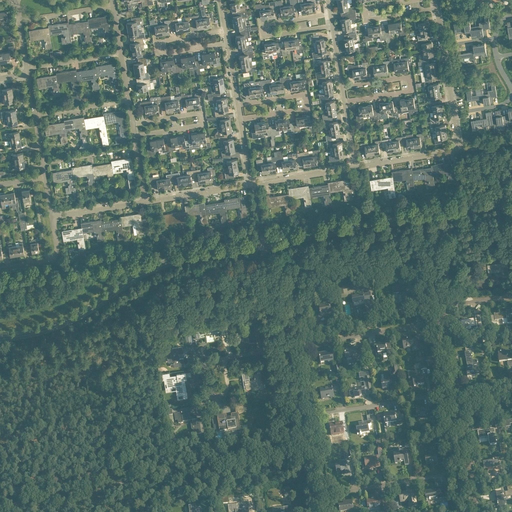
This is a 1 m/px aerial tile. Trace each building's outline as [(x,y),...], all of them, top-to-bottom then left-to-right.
[(281,0),(280,0),(275,1),(277,9),(280,9),(280,10),(281,15),(284,15),(288,14),(287,6),(282,6),(281,0)] [(289,0),(290,5),(287,6),(288,14),(292,13),(295,13),(294,8),(294,6),(297,6),(296,0),(289,0)] [(296,0),(297,6),(301,5),(301,7),(302,12),(309,11),(307,2),(303,3),(303,0),(296,0)] [(306,0),(307,2),(309,11),(312,10),(315,9),(315,5),(314,3),(318,2),(317,0),(306,0)] [(235,2),(231,3),(232,10),(238,9),(239,12),(246,11),(246,10),(245,5),(240,6),(239,1),(235,2)] [(266,9),(267,17),(268,17),(271,17),(274,16),(273,11),(273,10),(277,9),(275,1),(269,2),(270,8),(266,9)] [(261,3),(255,4),(256,9),(256,13),(256,12),(259,12),(260,13),(260,18),(263,18),(267,17),(266,9),(265,4),(261,5),(261,3)] [(348,3),(338,5),(339,5),(340,10),(339,10),(339,11),(340,11),(346,10),(346,11),(347,14),(353,13),(355,12),(356,12),(356,9),(355,8),(353,6),(352,7),(348,7),(348,3)] [(205,13),(205,10),(201,10),(202,18),(204,27),(210,26),(211,26),(209,20),(213,19),(213,20),(212,12),(205,13)] [(239,15),(233,16),(234,23),(245,21),(245,17),(247,17),(247,16),(248,16),(248,15),(248,14),(251,14),(250,10),(246,11),(239,12),(239,15)] [(0,20),(2,20),(8,19),(8,22),(8,24),(9,25),(11,25),(10,19),(8,19),(7,11),(0,11),(0,20)] [(342,19),(341,19),(342,24),(342,25),(351,23),(354,23),(354,21),(356,17),(355,12),(353,13),(347,14),(347,17),(347,18),(342,19)] [(482,22),(481,22),(483,35),(487,34),(486,29),(490,28),(488,14),(484,14),(484,15),(485,18),(485,21),(482,22)] [(100,18),(99,16),(91,18),(91,19),(88,19),(90,29),(104,26),(106,36),(111,36),(108,15),(104,16),(104,17),(101,17),(102,18),(100,18)] [(199,18),(198,15),(191,16),(192,23),(196,22),(197,29),(197,28),(204,27),(202,18),(199,18)] [(132,22),(127,22),(127,23),(128,29),(138,28),(137,24),(140,23),(140,20),(142,20),(142,16),(136,17),(131,18),(132,18),(133,21),(132,22)] [(190,30),(189,23),(192,23),(191,16),(185,17),(185,20),(182,21),(183,30),(190,29),(190,30)] [(178,22),(177,18),(171,19),(172,26),(175,25),(176,32),(177,32),(177,31),(183,30),(182,21),(178,22)] [(421,18),(415,19),(416,24),(416,26),(419,26),(420,29),(429,28),(428,21),(423,22),(422,22),(421,18)] [(154,22),(154,19),(149,19),(150,23),(151,31),(152,31),(151,29),(155,29),(156,35),(163,34),(161,25),(157,25),(157,22),(154,22)] [(169,33),(168,27),(172,26),(171,19),(164,20),(165,24),(161,25),(163,34),(169,33)] [(459,23),(454,24),(455,30),(455,34),(456,34),(460,33),(471,31),(470,26),(471,26),(470,23),(470,24),(469,20),(467,20),(467,21),(468,24),(464,24),(464,27),(459,28),(459,26),(458,23),(459,23)] [(72,24),(69,25),(70,34),(83,32),(85,42),(91,41),(90,29),(88,21),(88,22),(85,22),(82,22),(82,23),(80,23),(80,22),(72,23),(72,24)] [(245,21),(234,23),(235,30),(241,29),(242,32),(249,30),(251,30),(250,24),(248,25),(246,25),(245,21)] [(395,22),(396,32),(400,31),(401,34),(405,34),(407,33),(407,31),(406,27),(402,28),(402,27),(401,21),(400,21),(400,22),(395,23),(395,22)] [(390,30),(386,31),(387,37),(388,37),(393,36),(392,32),(396,32),(395,22),(394,22),(394,23),(389,24),(389,23),(390,30)] [(52,24),(48,25),(49,28),(50,35),(54,35),(63,33),(64,36),(65,43),(72,42),(70,34),(69,25),(69,24),(68,23),(65,23),(62,24),(60,25),(60,23),(52,24)] [(351,27),(351,23),(342,25),(343,30),(343,31),(349,30),(350,34),(356,33),(355,27),(351,27)] [(375,26),(374,26),(376,35),(380,34),(380,38),(381,40),(387,39),(387,37),(386,31),(381,31),(380,25),(375,26)] [(365,34),(366,40),(369,40),(373,39),(372,36),(376,35),(374,26),(369,27),(368,27),(369,33),(368,33),(365,34)] [(50,35),(49,28),(46,28),(43,29),(43,30),(41,30),(40,28),(32,30),(32,31),(29,31),(29,30),(30,41),(44,38),(46,49),(52,48),(50,35)] [(138,31),(138,28),(128,29),(129,35),(129,36),(135,35),(136,38),(145,37),(144,33),(142,34),(142,31),(138,31)] [(420,33),(417,33),(418,40),(425,39),(424,35),(431,34),(430,34),(429,28),(420,29),(420,33)] [(241,35),(236,36),(237,42),(237,43),(245,41),(248,41),(248,37),(250,37),(249,31),(249,30),(242,32),(242,35),(241,35)] [(345,39),(344,39),(345,39),(345,45),(354,43),(354,40),(357,39),(357,36),(357,34),(356,33),(350,34),(350,37),(351,38),(350,38),(345,39)] [(313,36),(309,36),(310,39),(310,40),(310,41),(310,43),(313,42),(316,42),(316,46),(318,46),(319,46),(325,45),(324,38),(317,39),(317,38),(317,35),(313,36)] [(131,43),(130,43),(131,48),(131,50),(141,48),(144,47),(144,44),(143,41),(143,39),(143,37),(136,38),(136,42),(131,43)] [(291,39),(291,40),(292,48),(296,47),(297,53),(299,52),(303,52),(302,48),(302,45),(302,44),(301,44),(299,45),(298,39),(297,38),(294,39),(291,39)] [(425,39),(418,40),(419,47),(423,46),(423,50),(432,48),(431,42),(432,42),(425,43),(425,39)] [(285,47),(282,48),(283,55),(289,54),(288,48),(292,48),(291,40),(290,40),(287,40),(284,41),(285,46),(285,47)] [(245,41),(237,43),(238,49),(243,49),(245,48),(245,51),(252,50),(252,49),(251,44),(246,45),(245,41)] [(271,43),(272,51),(273,54),(273,55),(277,54),(277,56),(283,55),(282,48),(279,48),(279,46),(278,42),(275,42),(271,43)] [(262,51),(263,54),(263,58),(269,57),(269,55),(273,54),(272,51),(271,43),(267,43),(264,44),(265,49),(265,50),(262,51)] [(354,43),(345,45),(346,45),(346,51),(351,50),(353,50),(353,51),(353,54),(357,54),(360,53),(362,53),(362,51),(360,52),(359,50),(359,47),(355,48),(354,43)] [(0,62),(11,61),(10,56),(16,55),(14,45),(8,46),(9,52),(0,53),(0,62)] [(315,51),(312,52),(312,55),(313,58),(320,56),(320,53),(326,52),(325,45),(319,46),(318,46),(316,46),(314,47),(315,51)] [(141,48),(131,50),(132,51),(133,56),(132,56),(132,57),(137,56),(139,55),(139,59),(146,58),(146,54),(145,51),(141,52),(141,48)] [(424,54),(421,54),(422,61),(428,60),(427,56),(434,55),(433,55),(432,48),(423,50),(424,54)] [(244,55),(239,55),(240,62),(249,61),(248,57),(251,57),(253,56),(252,50),(245,51),(246,54),(244,55)] [(474,51),(459,54),(460,64),(465,63),(464,58),(469,57),(470,60),(474,59),(474,62),(476,62),(476,59),(475,56),(474,51)] [(214,52),(208,53),(210,63),(213,62),(214,66),(216,65),(221,65),(220,58),(219,58),(216,58),(216,57),(215,52),(214,52)] [(202,61),(199,61),(200,68),(207,67),(206,63),(210,63),(208,53),(202,54),(201,54),(202,59),(202,61)] [(189,57),(187,57),(189,66),(190,74),(194,73),(193,69),(196,69),(198,77),(201,76),(200,68),(199,61),(195,62),(195,60),(194,55),(194,56),(189,57)] [(320,56),(313,58),(314,63),(319,62),(320,67),(328,66),(330,66),(329,61),(328,62),(327,59),(326,59),(321,60),(320,56)] [(182,64),(178,65),(179,72),(186,70),(185,67),(189,66),(187,57),(181,58),(181,57),(182,64)] [(403,58),(400,58),(401,61),(402,71),(409,69),(409,70),(408,65),(408,63),(412,63),(411,59),(411,57),(407,57),(403,58)] [(147,65),(146,58),(139,59),(140,62),(133,64),(134,64),(135,70),(144,69),(144,65),(147,65)] [(168,60),(167,60),(168,69),(172,69),(172,73),(179,72),(178,65),(175,65),(174,64),(174,59),(173,59),(173,58),(168,59),(168,60)] [(393,60),(390,60),(391,66),(395,66),(395,67),(396,72),(402,71),(401,61),(400,58),(394,59),(393,60)] [(158,68),(157,68),(158,75),(159,77),(159,78),(159,81),(160,84),(164,83),(163,80),(162,74),(165,74),(165,70),(168,69),(167,60),(166,60),(166,59),(160,60),(160,61),(161,67),(158,68)] [(384,64),(380,65),(382,74),(388,73),(389,73),(387,67),(391,66),(390,60),(383,61),(384,64)] [(428,60),(422,61),(423,67),(426,67),(426,71),(436,69),(435,63),(435,62),(429,63),(428,60)] [(249,61),(240,62),(240,63),(241,69),(246,68),(248,68),(248,71),(249,71),(252,71),(255,70),(258,70),(258,68),(255,68),(255,64),(252,65),(252,61),(249,61)] [(363,67),(359,68),(361,77),(367,76),(367,77),(368,77),(367,70),(370,70),(369,64),(369,61),(362,62),(362,65),(363,67)] [(376,62),(369,64),(370,70),(374,69),(375,75),(382,74),(380,65),(377,65),(376,62)] [(96,66),(95,66),(96,68),(96,69),(97,76),(101,76),(101,75),(108,74),(108,78),(111,77),(112,77),(112,79),(113,78),(114,84),(112,84),(113,86),(115,85),(116,89),(117,89),(117,93),(120,92),(115,63),(115,64),(113,64),(109,65),(108,66),(107,64),(99,65),(96,66)] [(348,65),(347,66),(347,69),(349,68),(349,73),(350,73),(353,73),(353,74),(354,79),(355,79),(355,78),(361,77),(359,68),(359,64),(357,65),(355,65),(353,65),(351,64),(350,64),(348,65)] [(321,72),(315,72),(316,78),(324,77),(323,74),(325,73),(330,73),(328,66),(320,67),(321,72)] [(80,96),(76,69),(76,70),(73,71),(70,71),(70,72),(68,72),(68,70),(56,72),(58,82),(71,80),(73,90),(76,90),(77,95),(72,96),(73,102),(81,101),(80,96)] [(88,69),(80,70),(81,80),(91,79),(93,89),(100,88),(97,76),(96,69),(93,69),(90,70),(88,71),(88,69)] [(145,72),(144,69),(135,70),(136,77),(142,76),(143,80),(150,78),(148,72),(145,72)] [(426,71),(424,71),(424,75),(425,78),(425,80),(425,81),(427,81),(431,80),(431,77),(432,77),(437,76),(437,75),(436,71),(436,69),(426,71)] [(58,82),(56,72),(57,75),(54,76),(50,76),(51,77),(49,77),(48,76),(40,77),(40,78),(37,79),(37,78),(38,88),(52,86),(53,96),(60,95),(58,82)] [(301,76),(296,77),(297,80),(298,88),(305,87),(304,83),(304,81),(307,80),(307,75),(306,73),(300,74),(301,76)] [(212,74),(209,75),(209,79),(210,82),(214,81),(214,85),(223,83),(223,82),(222,77),(223,77),(223,76),(217,77),(216,77),(216,74),(212,74)] [(291,75),(285,76),(287,84),(290,83),(290,85),(291,89),(298,88),(297,80),(292,81),(291,75)] [(280,79),(275,80),(275,81),(276,83),(277,92),(284,91),(283,86),(283,84),(287,84),(285,76),(279,77),(280,79)] [(137,84),(138,91),(143,90),(147,90),(151,89),(151,85),(150,80),(153,80),(153,79),(157,79),(159,78),(159,77),(158,77),(150,78),(143,80),(143,83),(137,84)] [(324,77),(316,78),(317,84),(322,83),(323,88),(332,86),(331,79),(324,81),(324,77)] [(270,79),(265,80),(266,87),(269,86),(270,88),(270,93),(277,92),(276,83),(275,81),(271,82),(270,79)] [(260,86),(255,87),(257,95),(263,94),(263,90),(262,87),(266,87),(265,80),(259,80),(260,86)] [(425,81),(424,82),(426,92),(430,91),(439,90),(438,83),(439,83),(433,84),(432,84),(431,80),(427,81),(425,81)] [(249,82),(244,83),(245,90),(249,90),(249,92),(250,96),(256,95),(257,95),(255,87),(255,84),(250,84),(249,82)] [(488,90),(488,93),(490,103),(494,103),(494,102),(493,97),(497,96),(495,82),(491,83),(492,86),(491,86),(492,89),(488,90)] [(215,88),(211,89),(212,92),(212,96),(219,95),(218,91),(220,91),(225,90),(225,89),(224,84),(223,83),(214,85),(215,88)] [(324,92),(318,93),(319,98),(319,99),(327,98),(326,94),(328,94),(333,93),(332,86),(323,88),(324,92)] [(13,94),(12,87),(0,89),(0,92),(2,92),(3,96),(13,94)] [(471,90),(466,91),(467,97),(468,101),(472,100),(483,98),(484,98),(483,94),(483,91),(482,91),(482,87),(480,88),(480,91),(477,92),(477,94),(476,95),(472,95),(472,93),(471,93),(471,91),(471,90)] [(430,91),(426,92),(426,96),(428,96),(428,98),(428,101),(428,102),(435,101),(434,97),(435,97),(441,96),(440,96),(440,92),(439,90),(430,91)] [(203,99),(202,95),(202,92),(195,93),(195,97),(192,98),(193,107),(200,105),(200,106),(199,99),(203,99)] [(185,95),(184,93),(181,93),(182,102),(186,102),(187,108),(193,107),(192,98),(191,94),(185,95)] [(14,101),(13,94),(3,96),(3,100),(2,100),(2,103),(14,101)] [(167,98),(161,99),(162,106),(165,105),(165,106),(166,111),(167,111),(166,111),(173,110),(171,101),(171,95),(170,95),(166,96),(167,98)] [(175,100),(171,101),(173,110),(179,109),(180,109),(179,104),(179,103),(182,102),(181,95),(177,96),(174,97),(175,100)] [(219,95),(212,96),(213,99),(213,102),(214,106),(218,105),(227,104),(227,103),(228,103),(227,97),(226,97),(221,98),(220,98),(219,95)] [(413,98),(407,99),(409,108),(409,111),(409,114),(410,114),(413,113),(414,111),(414,110),(420,109),(419,107),(419,103),(418,103),(415,104),(415,103),(414,97),(413,98)] [(327,98),(319,99),(320,100),(320,105),(324,104),(324,109),(326,108),(335,107),(334,100),(329,101),(327,101),(327,98)] [(159,113),(158,106),(162,106),(161,99),(150,100),(151,104),(152,113),(154,113),(154,114),(159,113)] [(401,106),(398,107),(399,113),(409,111),(409,108),(407,99),(401,100),(400,100),(401,105),(401,106)] [(152,113),(151,104),(150,100),(145,101),(140,102),(141,109),(145,108),(146,115),(146,114),(152,113)] [(389,102),(386,102),(388,112),(389,117),(395,116),(396,117),(399,116),(399,113),(398,107),(394,107),(394,106),(393,101),(389,102)] [(435,101),(428,102),(429,109),(433,108),(433,112),(443,110),(442,104),(435,105),(435,101)] [(381,110),(377,110),(378,116),(378,119),(382,118),(385,118),(384,115),(384,112),(388,112),(386,102),(380,103),(379,103),(380,108),(381,110)] [(215,110),(214,110),(216,116),(222,115),(222,112),(228,111),(228,110),(227,105),(227,104),(218,105),(218,109),(215,110)] [(372,105),(366,106),(367,115),(371,114),(371,117),(374,117),(374,119),(378,119),(378,116),(377,110),(373,111),(372,104),(372,105)] [(356,114),(357,121),(362,120),(364,120),(363,116),(367,115),(366,106),(359,107),(359,106),(359,107),(360,112),(360,113),(356,114)] [(324,113),(322,114),(323,120),(330,118),(330,115),(332,115),(336,114),(335,107),(326,108),(324,109),(324,113)] [(7,118),(16,116),(15,109),(16,109),(1,111),(3,118),(7,118)] [(501,109),(495,111),(496,116),(498,124),(504,123),(504,126),(504,128),(505,129),(505,130),(508,129),(507,120),(507,121),(506,115),(502,115),(501,109)] [(444,117),(443,110),(433,112),(430,112),(431,116),(430,116),(431,123),(432,123),(438,122),(438,118),(444,117)] [(115,111),(107,113),(108,123),(118,121),(120,131),(122,131),(124,131),(125,136),(115,138),(116,143),(128,141),(127,136),(127,130),(123,111),(117,112),(117,113),(115,113),(115,111)] [(492,111),(486,112),(487,118),(488,126),(488,125),(494,124),(494,128),(495,128),(495,131),(499,131),(498,124),(496,116),(493,117),(492,112),(492,111)] [(222,115),(216,116),(216,120),(217,123),(217,126),(221,126),(230,124),(230,123),(229,118),(223,119),(222,115)] [(303,116),(302,116),(304,124),(304,127),(309,126),(309,129),(315,128),(315,126),(314,121),(310,121),(310,119),(309,115),(303,116)] [(7,118),(5,118),(5,122),(6,125),(8,125),(11,124),(12,124),(13,124),(18,123),(16,116),(7,118)] [(76,118),(64,120),(66,133),(69,129),(79,128),(81,138),(82,138),(83,142),(79,147),(80,149),(89,148),(88,141),(87,138),(87,135),(85,123),(84,120),(84,118),(84,116),(84,118),(81,118),(78,118),(78,119),(76,119),(76,118)] [(96,116),(87,118),(88,119),(89,128),(97,127),(99,127),(100,136),(101,137),(102,137),(103,146),(109,145),(107,136),(105,123),(104,116),(101,117),(98,117),(98,118),(96,118),(96,116)] [(297,124),(293,124),(294,132),(297,131),(300,131),(300,128),(299,125),(304,124),(302,116),(296,117),(296,122),(297,124)] [(276,127),(272,127),(274,135),(279,134),(278,128),(283,127),(282,119),(282,118),(278,119),(278,120),(275,120),(276,125),(276,127)] [(282,119),(283,127),(283,129),(284,130),(287,130),(288,133),(288,132),(291,132),(292,132),(292,133),(295,133),(294,132),(293,124),(290,125),(289,123),(289,118),(282,119)] [(330,118),(323,120),(324,125),(329,124),(330,129),(338,128),(337,121),(333,122),(331,122),(330,118)] [(471,120),(472,124),(473,130),(473,131),(478,130),(478,129),(477,129),(477,127),(477,125),(482,124),(482,126),(486,126),(487,129),(486,129),(487,129),(489,129),(488,126),(487,118),(476,120),(471,120)] [(61,143),(68,142),(66,133),(64,120),(64,123),(61,123),(58,124),(56,125),(56,123),(48,124),(48,126),(45,126),(45,125),(44,125),(46,135),(51,134),(60,133),(61,143)] [(261,123),(262,131),(267,130),(268,136),(271,135),(271,138),(274,138),(274,135),(272,127),(269,128),(269,126),(268,121),(261,123)] [(439,125),(438,122),(432,123),(433,129),(434,133),(446,131),(445,125),(445,124),(439,125)] [(255,130),(251,131),(252,132),(252,136),(253,138),(258,137),(263,136),(262,131),(261,123),(254,124),(255,128),(255,130)] [(218,130),(215,134),(215,135),(215,137),(219,137),(226,136),(225,132),(227,132),(232,131),(231,125),(230,125),(230,124),(221,126),(222,130),(218,130)] [(326,140),(334,139),(333,136),(340,135),(338,128),(330,129),(331,134),(325,135),(326,140)] [(20,138),(19,131),(5,133),(5,136),(8,136),(8,140),(20,138)] [(199,133),(198,133),(199,142),(203,142),(203,145),(206,145),(207,145),(207,147),(211,147),(210,141),(209,137),(206,138),(205,137),(204,131),(204,132),(199,133)] [(434,137),(435,139),(435,144),(443,143),(443,142),(442,142),(441,139),(447,138),(447,137),(447,138),(446,131),(434,133),(432,133),(433,137),(434,137)] [(192,140),(188,141),(190,148),(196,147),(197,148),(200,148),(199,142),(198,133),(197,133),(196,132),(191,133),(191,134),(192,139),(192,140)] [(406,136),(402,136),(403,142),(407,142),(407,143),(408,148),(412,147),(415,147),(413,137),(413,133),(406,135),(406,136)] [(417,137),(413,137),(415,147),(421,146),(422,146),(421,141),(424,140),(425,140),(424,135),(423,133),(417,134),(417,137)] [(184,135),(177,136),(179,146),(182,145),(183,149),(186,148),(186,150),(190,150),(190,148),(188,141),(185,141),(184,135)] [(171,144),(168,144),(169,151),(176,150),(175,146),(179,146),(177,136),(171,137),(170,137),(171,144)] [(226,136),(219,137),(220,144),(224,143),(224,146),(234,145),(233,144),(232,139),(233,138),(228,139),(226,139),(226,136)] [(401,149),(400,143),(403,142),(402,136),(396,137),(397,140),(393,141),(394,150),(400,149),(401,150),(401,149)] [(21,145),(20,138),(8,140),(9,147),(22,145),(21,145)] [(163,139),(157,140),(158,149),(162,149),(162,152),(169,151),(168,144),(164,145),(163,138),(163,139)] [(389,141),(388,138),(382,140),(383,146),(386,145),(387,152),(388,152),(388,151),(394,150),(393,141),(389,141)] [(334,143),(334,139),(326,140),(327,146),(332,145),(333,150),(342,149),(343,148),(342,148),(341,142),(334,143)] [(147,147),(147,148),(148,154),(153,154),(155,153),(154,150),(158,149),(157,140),(150,141),(150,140),(151,146),(151,147),(147,147)] [(375,141),(371,141),(372,144),(373,154),(376,153),(380,153),(379,148),(379,147),(383,146),(382,140),(379,140),(378,140),(375,141)] [(368,145),(368,142),(361,143),(362,151),(362,149),(366,149),(367,155),(373,154),(372,144),(368,145)] [(225,150),(221,151),(222,155),(222,157),(229,156),(229,153),(230,152),(235,152),(235,151),(234,146),(234,145),(224,146),(225,150)] [(313,152),(308,153),(309,156),(310,165),(310,164),(317,163),(317,159),(316,157),(320,156),(319,151),(319,149),(313,150),(313,152)] [(330,161),(337,160),(337,156),(343,155),(342,149),(333,150),(330,150),(331,155),(329,155),(330,161)] [(276,151),(277,156),(278,163),(282,163),(282,165),(283,169),(286,169),(290,168),(288,160),(283,160),(283,156),(282,155),(282,150),(276,151)] [(271,159),(267,160),(268,163),(268,164),(268,166),(269,171),(273,171),(276,170),(275,166),(275,164),(278,163),(277,156),(276,151),(274,151),(274,156),(271,157),(271,159)] [(24,159),(22,153),(23,153),(23,152),(11,154),(11,158),(13,157),(14,161),(24,159)] [(292,156),(288,156),(288,160),(290,168),(297,167),(295,160),(299,160),(298,152),(296,153),(292,153),(292,156)] [(299,152),(298,152),(299,160),(302,159),(303,165),(303,166),(310,165),(309,156),(308,153),(304,154),(303,152),(299,152)] [(223,160),(222,160),(222,164),(223,164),(227,163),(228,167),(237,166),(237,164),(236,159),(231,160),(230,160),(229,156),(222,157),(223,159),(223,160)] [(116,166),(114,166),(115,171),(116,172),(123,171),(122,169),(126,169),(127,174),(128,179),(134,178),(133,166),(132,164),(131,158),(128,159),(125,159),(125,160),(123,160),(123,159),(115,160),(116,166)] [(259,159),(256,159),(257,167),(261,166),(261,168),(262,172),(269,171),(268,166),(268,164),(268,163),(263,164),(262,158),(260,159),(259,159)] [(14,165),(12,165),(13,169),(18,168),(19,167),(25,167),(25,166),(26,166),(25,161),(24,161),(24,162),(24,159),(14,161),(14,165)] [(453,171),(451,161),(451,163),(448,163),(445,164),(443,165),(443,163),(432,165),(432,170),(433,175),(436,174),(447,173),(448,182),(454,181),(455,184),(460,184),(459,181),(458,170),(453,171)] [(97,175),(94,176),(94,179),(100,178),(100,175),(107,174),(108,179),(109,184),(115,183),(113,173),(112,166),(112,163),(112,164),(106,165),(104,166),(103,164),(95,165),(95,166),(97,175)] [(83,165),(75,166),(76,171),(77,177),(87,175),(88,180),(89,185),(95,184),(94,179),(94,176),(92,165),(89,165),(86,166),(86,167),(84,167),(83,165)] [(432,170),(432,165),(431,165),(432,168),(429,168),(426,169),(424,170),(424,168),(415,169),(417,176),(417,180),(427,178),(429,188),(435,187),(433,175),(432,170)] [(228,171),(225,171),(225,173),(226,178),(233,177),(232,173),(233,173),(238,172),(237,167),(237,166),(228,167),(228,171)] [(207,171),(204,172),(206,181),(212,180),(213,180),(212,175),(211,174),(215,173),(215,170),(214,167),(207,168),(207,171)] [(407,179),(409,188),(409,189),(415,188),(413,173),(412,168),(412,169),(409,170),(406,170),(406,171),(404,171),(404,169),(395,171),(396,176),(397,180),(397,181),(407,179)] [(200,169),(193,170),(194,177),(198,176),(199,183),(199,182),(206,181),(204,172),(200,172),(200,169)] [(53,173),(52,173),(54,182),(59,182),(67,180),(68,186),(69,187),(66,187),(67,193),(71,192),(71,190),(73,190),(76,189),(74,177),(73,172),(72,170),(69,171),(66,171),(66,172),(64,172),(64,170),(56,172),(56,173),(53,173)] [(187,175),(184,175),(185,184),(191,183),(192,184),(191,177),(194,177),(193,170),(186,171),(187,175)] [(396,195),(393,176),(392,171),(393,177),(390,178),(387,178),(387,179),(385,179),(385,177),(370,180),(372,190),(388,187),(390,197),(396,195)] [(179,172),(173,173),(174,180),(177,179),(178,186),(179,186),(179,185),(185,184),(184,175),(180,176),(179,172)] [(166,178),(163,179),(165,188),(171,187),(170,182),(170,181),(174,180),(173,173),(172,173),(171,174),(169,174),(166,174),(166,178)] [(152,177),(149,177),(150,185),(153,185),(153,183),(157,183),(158,189),(165,188),(163,179),(159,179),(159,175),(157,176),(152,177)] [(339,180),(331,181),(332,186),(333,191),(343,190),(345,200),(351,199),(356,198),(354,188),(349,189),(348,180),(345,180),(341,181),(342,181),(340,182),(339,180)] [(320,185),(312,186),(313,197),(323,195),(325,205),(331,204),(329,192),(330,192),(329,190),(329,187),(328,185),(325,185),(322,186),(322,187),(320,187),(320,185)] [(300,186),(292,188),(292,193),(293,198),(303,196),(305,206),(312,205),(310,197),(308,186),(305,187),(302,187),(302,188),(300,188),(300,186)] [(31,199),(29,189),(22,190),(24,202),(27,202),(31,201),(31,199)] [(14,192),(7,193),(9,203),(13,202),(13,204),(15,204),(15,207),(19,206),(17,199),(15,199),(15,197),(14,191),(14,192)] [(5,192),(0,192),(0,194),(1,199),(1,201),(2,206),(2,208),(6,208),(5,205),(5,203),(9,203),(7,193),(5,193),(5,192)] [(269,194),(266,195),(268,207),(271,207),(285,204),(286,215),(293,214),(290,198),(289,194),(286,195),(283,195),(283,196),(281,196),(281,195),(273,196),(270,196),(269,194)] [(224,199),(224,201),(225,202),(226,209),(228,209),(239,207),(241,217),(242,217),(247,216),(244,197),(241,197),(238,198),(236,199),(236,197),(226,199),(224,199)] [(216,202),(208,203),(209,208),(210,214),(220,212),(222,222),(225,222),(226,225),(217,226),(218,232),(229,230),(229,228),(229,227),(228,225),(228,221),(226,209),(225,202),(218,203),(219,203),(217,204),(216,202)] [(196,203),(188,205),(189,210),(190,215),(200,213),(202,224),(208,223),(207,214),(206,209),(205,204),(205,203),(202,204),(198,204),(199,205),(197,205),(196,203)] [(168,224),(164,224),(166,232),(170,232),(168,224),(181,221),(183,232),(189,231),(187,217),(187,216),(186,211),(186,212),(183,212),(182,212),(180,212),(180,213),(178,213),(177,212),(166,213),(166,215),(168,224)] [(124,215),(120,216),(121,218),(121,219),(122,223),(122,226),(125,226),(135,224),(137,234),(144,233),(143,230),(148,229),(146,218),(141,219),(140,214),(134,215),(132,216),(132,214),(124,215)] [(26,221),(23,221),(24,230),(28,230),(27,229),(27,225),(33,223),(34,223),(34,224),(35,224),(35,223),(36,223),(36,219),(26,220),(26,221)] [(104,221),(101,221),(102,224),(103,231),(106,231),(116,229),(118,239),(124,238),(122,226),(122,223),(121,219),(118,220),(115,220),(115,221),(113,221),(113,219),(104,221)] [(84,222),(81,222),(82,227),(82,229),(83,233),(86,232),(96,231),(98,241),(104,240),(103,231),(102,224),(101,221),(101,220),(98,221),(95,221),(95,222),(93,222),(92,221),(84,222)] [(62,232),(63,241),(68,240),(77,239),(79,249),(80,257),(86,256),(86,252),(85,248),(83,233),(82,229),(79,229),(76,229),(76,230),(74,230),(74,229),(65,230),(66,231),(62,232)] [(32,240),(30,241),(30,243),(31,246),(31,247),(32,253),(32,252),(39,251),(39,252),(38,245),(41,244),(40,239),(38,239),(33,240),(32,240)] [(24,254),(24,249),(22,242),(19,242),(19,244),(16,245),(17,255),(24,254)] [(12,246),(12,244),(8,244),(10,256),(17,255),(16,245),(12,246)] [(511,265),(511,253),(511,252),(500,254),(501,259),(501,263),(488,264),(487,264),(489,273),(489,272),(502,271),(503,275),(503,276),(509,275),(507,266),(511,265)] [(408,295),(407,291),(406,285),(393,288),(394,294),(399,293),(399,296),(398,296),(399,303),(401,303),(401,308),(412,306),(411,301),(410,294),(408,295)] [(370,294),(352,297),(353,297),(354,304),(365,302),(366,309),(363,310),(364,313),(367,313),(367,314),(372,313),(370,301),(371,301),(370,294)] [(314,310),(312,310),(313,317),(315,316),(315,320),(325,319),(324,314),(331,312),(331,308),(330,305),(330,303),(319,305),(318,304),(317,305),(313,305),(314,310)] [(494,315),(491,316),(492,321),(492,326),(497,325),(498,321),(503,320),(507,319),(511,318),(511,310),(511,311),(511,312),(506,313),(494,314),(494,315)] [(461,325),(462,335),(465,335),(465,334),(468,334),(467,330),(471,329),(471,327),(476,326),(477,330),(482,329),(480,317),(476,317),(475,317),(475,319),(476,320),(473,321),(473,320),(472,320),(467,320),(462,321),(463,321),(463,325),(461,325)] [(208,330),(194,332),(195,337),(195,338),(203,337),(203,336),(205,336),(206,342),(215,341),(214,333),(220,332),(221,335),(226,334),(227,334),(226,330),(225,324),(219,325),(220,327),(208,328),(208,330)] [(256,341),(253,324),(239,326),(240,332),(237,333),(237,338),(245,337),(245,335),(248,334),(249,342),(256,341)] [(403,342),(403,346),(404,346),(404,348),(411,347),(412,352),(419,351),(418,346),(416,337),(412,337),(412,339),(409,339),(409,338),(408,338),(407,338),(407,339),(403,339),(403,342)] [(377,345),(377,346),(378,353),(379,353),(379,354),(387,353),(387,356),(393,355),(393,354),(392,350),(391,350),(390,341),(385,342),(385,344),(381,345),(378,345),(377,346),(377,345)] [(179,358),(178,353),(182,353),(181,346),(172,348),(171,348),(170,349),(169,349),(168,350),(167,351),(167,352),(166,353),(166,354),(166,355),(166,356),(167,356),(168,361),(169,362),(171,362),(172,363),(170,364),(170,366),(173,367),(179,366),(184,365),(183,358),(179,358)] [(356,349),(345,351),(346,358),(346,362),(353,361),(358,360),(363,359),(362,356),(361,351),(357,352),(356,349)] [(334,362),(332,350),(327,351),(327,353),(320,354),(320,357),(320,358),(321,363),(321,362),(329,361),(329,363),(334,362)] [(511,372),(511,351),(498,353),(499,362),(508,361),(508,362),(507,362),(508,367),(509,367),(509,372),(511,372)] [(419,356),(416,357),(416,362),(420,362),(426,361),(424,352),(418,353),(419,356)] [(470,352),(465,353),(465,354),(466,357),(466,358),(466,359),(468,368),(466,368),(467,373),(467,377),(474,376),(479,375),(478,370),(478,366),(473,367),(472,361),(472,358),(472,357),(472,356),(472,353),(471,353),(471,352),(470,352)] [(250,380),(248,372),(248,366),(241,367),(243,380),(244,380),(246,388),(252,387),(252,390),(257,389),(260,389),(264,388),(263,381),(261,372),(253,374),(254,379),(250,380)] [(415,377),(414,371),(408,372),(409,382),(413,382),(414,386),(418,385),(418,386),(419,386),(419,385),(424,384),(424,379),(425,379),(425,377),(423,378),(423,376),(418,377),(415,377)] [(353,389),(349,389),(349,391),(350,396),(354,395),(355,398),(366,396),(365,393),(365,392),(367,391),(368,392),(368,393),(372,392),(371,392),(371,391),(371,390),(371,389),(369,377),(368,374),(369,374),(368,374),(368,372),(365,373),(365,374),(365,375),(366,378),(365,378),(366,382),(367,387),(363,387),(362,387),(361,387),(353,389)] [(169,373),(158,374),(159,380),(160,380),(164,379),(166,379),(166,383),(167,383),(167,387),(169,387),(170,387),(173,386),(173,387),(175,387),(175,386),(174,386),(176,386),(177,386),(178,395),(186,394),(187,394),(186,388),(185,388),(185,386),(185,385),(185,384),(184,380),(184,379),(185,379),(186,379),(185,379),(185,378),(184,373),(185,373),(176,374),(177,375),(170,376),(169,376),(169,375),(169,373)] [(382,382),(381,382),(382,384),(383,389),(386,389),(393,387),(392,380),(391,380),(390,374),(390,373),(385,374),(385,375),(386,381),(383,381),(382,382)] [(334,397),(333,391),(339,390),(338,385),(332,386),(332,387),(320,389),(322,399),(323,399),(323,398),(331,396),(331,398),(334,397)] [(417,414),(416,414),(416,415),(417,415),(418,419),(426,417),(431,417),(431,418),(434,418),(432,408),(429,408),(428,407),(425,408),(424,408),(424,410),(422,410),(421,410),(421,408),(417,409),(417,414)] [(172,410),(165,411),(166,416),(167,416),(169,430),(174,429),(172,415),(173,415),(172,410)] [(385,415),(384,415),(384,416),(385,420),(386,424),(394,422),(396,422),(397,425),(402,424),(402,422),(404,421),(403,415),(400,415),(400,411),(395,412),(390,412),(390,413),(388,414),(388,413),(385,413),(385,415)] [(181,413),(174,414),(175,420),(178,420),(178,423),(183,423),(183,422),(190,421),(192,421),(193,430),(194,434),(201,433),(199,424),(199,419),(197,420),(196,414),(191,415),(191,412),(182,414),(182,413),(181,413)] [(225,414),(217,415),(217,420),(219,428),(219,431),(228,430),(236,428),(236,433),(243,432),(242,427),(240,427),(238,414),(238,413),(231,414),(231,417),(226,418),(225,414)] [(359,429),(356,429),(357,434),(357,435),(369,433),(369,427),(372,427),(371,421),(370,416),(367,416),(368,423),(359,425),(359,429)] [(335,425),(330,425),(331,430),(332,433),(331,433),(331,435),(332,435),(339,433),(340,434),(342,434),(344,433),(344,434),(344,435),(344,437),(346,437),(346,442),(350,441),(348,429),(344,430),(342,422),(334,423),(334,424),(335,425)] [(483,430),(478,431),(479,437),(489,435),(489,437),(490,445),(495,444),(497,444),(495,434),(494,429),(489,429),(483,430)] [(406,452),(406,448),(411,447),(409,440),(404,441),(405,448),(398,449),(398,453),(394,454),(395,464),(401,463),(401,461),(405,460),(405,465),(409,465),(407,452),(406,452)] [(365,462),(362,463),(363,469),(367,469),(366,467),(375,466),(376,467),(380,467),(379,462),(379,461),(384,460),(382,451),(381,445),(378,445),(378,447),(377,448),(376,448),(376,449),(376,450),(376,451),(377,452),(378,452),(379,456),(378,456),(378,457),(365,459),(365,462)] [(438,463),(437,455),(425,457),(426,464),(430,463),(430,464),(431,463),(434,463),(434,464),(438,463)] [(488,462),(483,463),(484,469),(487,468),(488,472),(506,469),(504,462),(499,463),(498,462),(498,460),(488,462)] [(336,466),(336,469),(337,469),(337,473),(341,472),(341,473),(342,473),(341,471),(344,471),(344,474),(350,473),(348,462),(345,462),(336,464),(336,466)] [(498,501),(490,502),(491,508),(499,507),(499,509),(504,508),(505,508),(504,498),(506,497),(506,496),(511,494),(511,485),(507,486),(508,492),(505,492),(505,491),(503,492),(501,492),(496,493),(497,496),(497,499),(498,501)] [(432,491),(425,492),(425,493),(426,495),(427,501),(427,500),(429,500),(430,500),(431,500),(436,499),(437,499),(446,497),(444,487),(438,488),(438,489),(436,489),(436,488),(433,489),(432,489),(432,490),(433,490),(433,491),(432,491)] [(403,494),(400,495),(401,502),(409,500),(410,507),(410,510),(417,508),(416,506),(416,501),(415,499),(416,499),(415,490),(411,490),(412,492),(411,492),(409,493),(409,492),(408,493),(407,491),(407,492),(403,492),(403,494)] [(369,509),(365,510),(365,511),(376,511),(376,510),(381,509),(381,511),(382,511),(387,511),(387,507),(386,503),(386,502),(385,498),(386,498),(385,495),(379,496),(380,499),(374,500),(374,499),(372,500),(367,501),(369,509)] [(354,511),(353,505),(352,500),(343,502),(344,504),(339,505),(340,509),(341,511),(342,511),(350,510),(349,511),(354,511)] [(247,503),(227,505),(228,511),(248,511),(252,510),(251,502),(247,503)]
